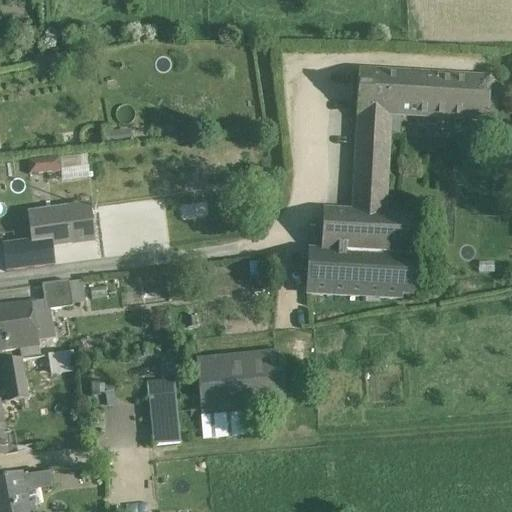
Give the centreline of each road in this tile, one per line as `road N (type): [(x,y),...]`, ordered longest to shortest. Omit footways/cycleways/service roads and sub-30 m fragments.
road 1 (residential): [(0,282),(239,247)]
road 2 (unknown): [(0,458),(149,441)]
